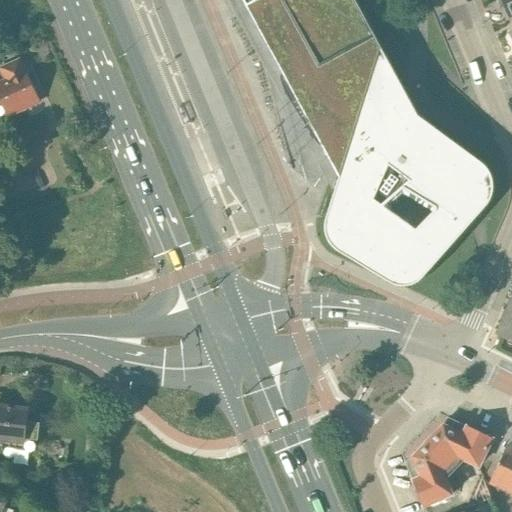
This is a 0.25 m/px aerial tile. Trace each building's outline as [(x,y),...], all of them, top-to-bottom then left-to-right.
[(243,0),(258,25),(341,176),(334,194),(326,221),(326,225),(326,230),(326,234),(329,240),(332,245),(338,251),(380,276),(391,283),(398,285),(406,286),(414,284),(420,280),(424,277),(471,224),(485,208),(486,206),(490,200),(493,193),(493,184),(493,182),(492,175),(487,168),(481,162),(448,138),(420,116),(407,93),(356,0),(243,0)] [(511,19),(511,0),(501,0),(511,20),(511,19)] [(0,84),(0,113),(2,118),(8,115),(23,109),(22,107),(39,99),(27,73),(26,74),(19,60),(2,69),(8,81),(0,84)] [(511,311),(508,309),(497,333),(511,340),(511,311)] [(39,416),(28,414),(28,410),(0,406),(0,438),(36,442),(39,416)] [(493,438),(467,426),(463,434),(444,425),(414,457),(422,477),(413,480),(423,506),(452,495),(443,472),(458,456),(479,466),(493,438)] [(511,493),(511,491),(511,447),(507,445),(490,482),(511,493)] [(481,480),(474,497),(477,503),(492,498),(484,478),(481,480)]
